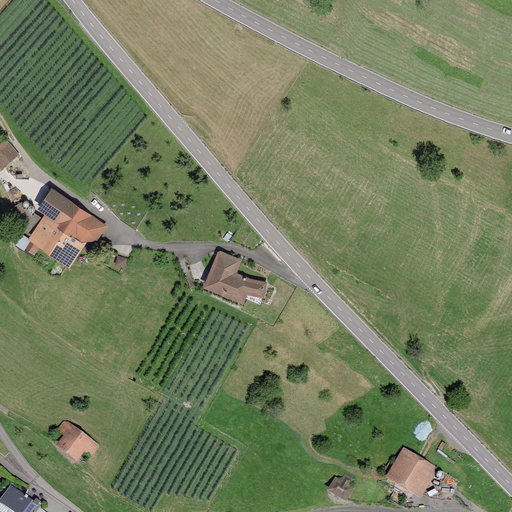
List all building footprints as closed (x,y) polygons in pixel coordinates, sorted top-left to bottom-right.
[(4,140),(0,143),(0,166),(2,168),(17,154),(4,140)] [(46,214),(32,236),(71,261),(86,238),(94,243),(105,228),(50,193),(39,209),(46,214)] [(122,201),(114,214),(135,227),(144,214),(122,201)] [(39,245),(30,239),(25,248),(34,254),(39,245)] [(219,253),(204,286),(241,303),(246,295),(263,298),(266,285),(236,276),(241,263),(219,253)] [(66,438),(60,445),(76,457),(82,450),(90,456),(97,447),(64,423),(58,432),(66,438)] [(1,439),(0,439),(0,453),(5,457),(10,451),(1,439)] [(403,449),(387,476),(419,496),(435,468),(403,449)] [(336,479),(329,489),(345,500),(352,490),(348,487),(353,480),(344,475),(340,481),(336,479)] [(4,502),(18,511),(33,511),(39,504),(40,502),(36,499),(33,502),(11,487),(4,497),(6,499),(4,502)]
